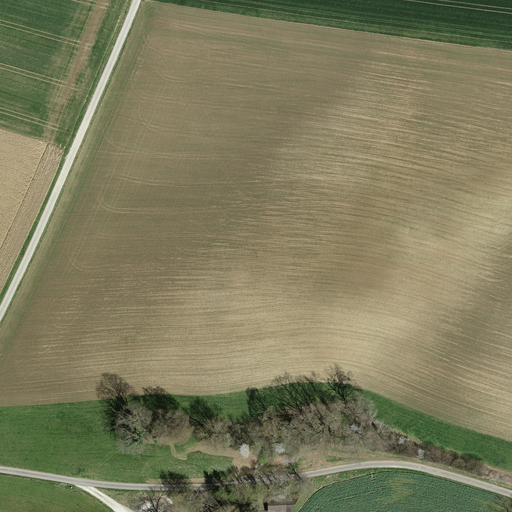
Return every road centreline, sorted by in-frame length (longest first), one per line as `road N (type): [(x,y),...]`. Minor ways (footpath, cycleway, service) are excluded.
road 1 (track): [(511,493),(400,463),(210,489),(0,469)]
road 2 (track): [(137,0),(0,312)]
